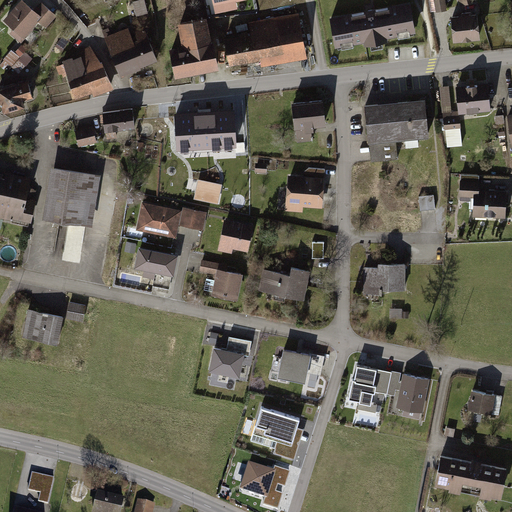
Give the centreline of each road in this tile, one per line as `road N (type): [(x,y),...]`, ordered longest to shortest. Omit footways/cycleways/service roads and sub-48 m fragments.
road 1 (residential): [(343,340),(0,270)]
road 2 (residential): [(340,76),(343,340)]
road 3 (secondary): [(0,438),(77,456),(222,511)]
road 4 (residential): [(340,76),(124,99)]
road 5 (residential): [(343,340),(295,511)]
road 6 (residential): [(511,57),(340,76)]
road 7 (residential): [(511,373),(343,340)]
road 8 (residential): [(124,99),(0,131)]
road 9 (residential): [(124,99),(82,28),(55,0)]
